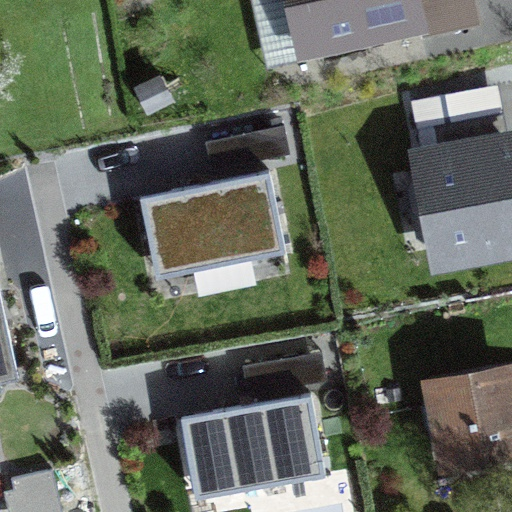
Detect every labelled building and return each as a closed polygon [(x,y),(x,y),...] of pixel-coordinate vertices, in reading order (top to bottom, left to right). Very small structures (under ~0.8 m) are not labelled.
[(412,0),(294,0),(301,41),(418,21),(420,32),(470,24),(465,0),(424,0),(413,2),(412,0)] [(511,147),(506,117),(415,134),(438,252),(511,238),(511,147)] [(281,241),(266,169),(146,193),(160,265),(281,241)] [(0,296),(0,379),(17,376),(0,296)] [(511,342),(426,358),(444,460),(511,447),(511,342)] [(322,461),(308,389),(188,412),(202,484),(322,461)]
